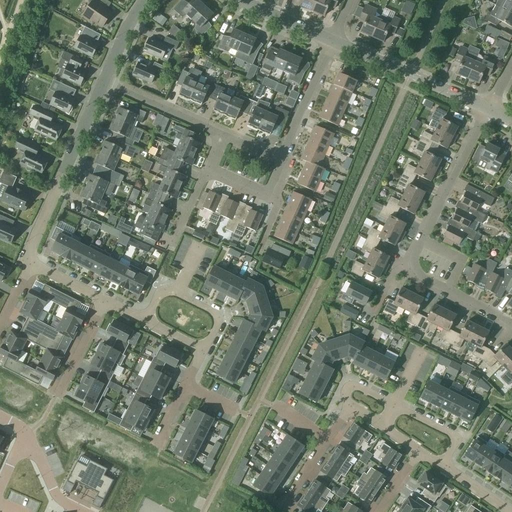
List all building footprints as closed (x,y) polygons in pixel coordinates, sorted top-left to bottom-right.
[(82,17),(91,23),(92,21),(101,28),(111,14),(106,10),(111,4),(105,0),(85,0),(91,4),(82,17)] [(186,16),(191,20),(206,4),(198,0),(198,1),(196,0),(192,0),(187,6),(181,1),(173,10),(182,18),(186,16)] [(304,0),(301,6),(313,11),(317,0),(304,0)] [(317,0),(313,11),(324,16),(328,6),(334,9),(338,0),(317,0)] [(407,11),(411,2),(407,0),(402,0),(400,8),(407,11)] [(498,0),(495,6),(499,9),(511,15),(511,2),(509,1),(510,0),(498,0)] [(206,4),(191,20),(196,25),(193,29),(196,32),(195,34),(200,38),(210,28),(205,23),(213,15),(210,12),(210,11),(206,4)] [(360,32),(372,37),(379,21),(373,18),(376,11),(365,6),(359,19),(365,22),(360,32)] [(511,15),(499,9),(495,6),(492,12),(489,10),(484,20),(495,26),(498,21),(511,28),(511,26),(511,15)] [(152,20),(161,27),(165,22),(156,15),(152,20)] [(381,15),(379,21),(372,37),(383,42),(387,32),(393,35),(399,21),(393,18),(392,20),(381,15)] [(221,31),(225,22),(221,20),(217,29),(221,31)] [(92,40),(96,33),(84,27),(74,49),(91,58),(92,57),(93,58),(96,53),(94,52),(98,45),(94,43),(95,41),(92,40)] [(237,52),(245,32),(237,31),(237,32),(233,30),(229,40),(222,37),(217,49),(227,53),(231,49),(237,52)] [(498,36),(509,42),(511,37),(501,31),(498,36)] [(252,37),(245,32),(237,52),(243,55),(242,60),(246,61),(245,63),(252,66),(258,53),(251,50),(256,40),(252,38),(252,37)] [(143,52),(161,60),(167,47),(176,51),(179,43),(165,37),(162,45),(149,39),(143,52)] [(497,40),(493,49),(502,53),(507,44),(497,40)] [(456,74),(467,79),(475,60),(465,55),(467,50),(460,47),(454,61),(460,64),(456,74)] [(447,56),(453,58),(455,51),(450,49),(447,56)] [(283,72),(291,52),(283,51),(283,52),(279,50),(275,60),(267,57),(260,72),(268,75),(270,72),(273,73),(276,69),(283,72)] [(80,67),(82,61),(63,52),(60,59),(69,62),(65,71),(61,70),(58,76),(80,86),(86,73),(81,71),(83,68),(80,67)] [(298,57),(291,52),(283,72),(289,75),(288,82),(298,86),(304,73),(297,70),(301,60),(298,58),(298,57)] [(480,56),(477,55),(475,60),(467,79),(478,84),(483,74),(489,76),(495,63),(484,58),(483,60),(480,56)] [(94,70),(95,65),(84,62),(83,67),(94,70)] [(132,76),(151,84),(156,71),(165,75),(167,69),(154,63),(152,69),(138,63),(132,76)] [(197,82),(199,78),(182,71),(177,83),(183,85),(178,96),(189,101),(197,82)] [(333,86),(351,94),(357,82),(338,74),(333,86)] [(197,82),(189,101),(201,106),(205,95),(211,98),(216,86),(205,81),(203,85),(197,82)] [(59,83),(49,105),(68,114),(74,101),(69,99),(71,95),(68,94),(70,88),(59,83)] [(212,111),(224,116),(232,98),(225,95),(227,91),(216,86),(211,98),(217,100),(212,111)] [(328,97),(347,105),(351,94),(333,86),(328,97)] [(232,98),(224,116),(235,121),(240,110),(246,112),(251,101),(240,96),(238,100),(232,98)] [(328,97),(323,108),(342,116),(347,105),(328,97)] [(251,101),(246,112),(252,115),(247,126),(258,131),(266,113),(260,110),(261,106),(251,101)] [(29,115),(33,117),(32,119),(38,122),(34,132),(55,141),(62,128),(50,122),(53,116),(33,106),(29,115)] [(266,113),(258,131),(269,136),(274,125),(282,128),(288,113),(276,107),(272,115),(266,113)] [(119,108),(116,115),(118,116),(116,120),(132,127),(134,122),(141,125),(146,114),(134,108),(131,114),(119,108)] [(342,116),(323,108),(319,118),(337,126),(342,116)] [(436,130),(454,140),(456,135),(454,134),(457,127),(443,120),(446,115),(435,109),(430,120),(439,124),(436,130)] [(112,124),(109,131),(122,136),(119,142),(132,147),(134,142),(132,140),(134,135),(140,138),(143,132),(132,127),(116,120),(114,125),(112,124)] [(178,147),(194,154),(196,150),(198,151),(201,144),(193,141),(196,135),(175,126),(172,132),(177,134),(175,139),(180,141),(178,147)] [(310,138),(328,146),(334,134),(315,126),(310,138)] [(454,140),(436,130),(432,137),(423,132),(418,142),(427,147),(429,148),(432,142),(446,149),(449,143),(452,144),(454,140)] [(198,132),(196,137),(204,141),(207,136),(198,132)] [(310,138),(305,149),(324,157),(328,146),(310,138)] [(15,147),(19,149),(18,152),(24,154),(19,164),(41,174),(47,161),(35,155),(39,149),(19,139),(15,147)] [(104,141),(101,148),(103,149),(101,154),(117,161),(120,155),(123,156),(124,154),(131,157),(132,153),(138,156),(140,151),(132,147),(119,142),(117,147),(104,141)] [(422,157),(419,163),(438,172),(440,168),(437,167),(441,160),(427,153),(429,148),(427,147),(418,142),(413,152),(422,157)] [(472,159),(474,160),(473,162),(477,164),(476,166),(484,170),(485,168),(496,173),(505,156),(498,152),(500,148),(495,145),(494,147),(487,144),(485,148),(481,146),(480,148),(477,147),(472,159)] [(160,159),(160,160),(184,170),(186,164),(191,167),(194,160),(192,159),(194,154),(178,147),(175,154),(164,150),(160,159)] [(301,160),(306,162),(319,168),(324,157),(305,149),(301,160)] [(97,157),(94,164),(96,165),(104,168),(101,174),(115,180),(116,180),(117,180),(119,175),(118,174),(112,172),(117,161),(101,154),(99,158),(97,157)] [(343,166),(348,168),(351,161),(346,158),(343,166)] [(163,181),(179,188),(181,183),(183,184),(186,177),(182,175),(184,170),(160,160),(158,165),(161,166),(158,172),(166,175),(163,181)] [(306,162),(301,174),(319,182),(324,171),(319,168),(306,162)] [(438,172),(419,163),(416,169),(407,165),(402,175),(411,179),(413,181),(416,175),(430,182),(433,176),(435,177),(438,172)] [(16,178),(2,172),(0,176),(0,184),(8,188),(2,202),(24,212),(28,205),(25,204),(29,196),(22,194),(22,192),(15,189),(15,190),(11,189),(16,178)] [(89,175),(86,182),(89,183),(87,187),(95,191),(103,194),(109,197),(114,186),(113,185),(115,180),(101,174),(99,179),(91,175),(89,175)] [(319,182),(301,174),(296,184),(315,192),(319,182)] [(403,196),(421,205),(423,201),(421,199),(424,193),(410,186),(413,181),(402,175),(397,185),(406,190),(403,196)] [(115,180),(113,185),(114,186),(119,188),(121,182),(117,180),(116,180),(115,180)] [(147,193),(149,194),(161,200),(170,203),(172,198),(177,200),(180,193),(177,192),(179,188),(163,181),(161,187),(154,184),(151,191),(148,190),(147,193)] [(465,193),(460,203),(460,204),(475,211),(476,211),(480,203),(489,207),(494,199),(466,185),(463,191),(465,193)] [(83,190),(80,197),(84,199),(91,202),(89,208),(104,215),(107,209),(104,208),(107,203),(100,200),(103,194),(95,191),(87,187),(85,191),(83,190)] [(227,199),(228,197),(222,195),(221,197),(209,192),(208,195),(203,192),(195,209),(201,211),(202,208),(211,212),(207,222),(215,226),(220,216),(227,199)] [(288,204),(306,212),(311,201),(293,193),(288,204)] [(151,209),(149,214),(165,221),(167,217),(169,218),(172,211),(168,209),(170,203),(161,200),(149,194),(144,205),(151,209)] [(385,208),(397,213),(399,208),(413,215),(416,208),(419,210),(421,205),(403,196),(399,202),(390,197),(385,208)] [(233,233),(245,206),(245,205),(239,202),(238,204),(227,199),(220,216),(229,220),(225,230),(233,233)] [(460,204),(460,203),(458,202),(455,208),(457,210),(451,220),(451,221),(467,228),(471,220),(481,224),(482,223),(486,225),(489,219),(485,217),(485,216),(476,211),(475,211),(460,204)] [(283,215),(301,223),(306,212),(288,204),(283,215)] [(245,206),(233,233),(230,239),(238,243),(241,237),(242,238),(246,228),(255,232),(262,216),(251,211),(252,209),(245,206)] [(383,228),(402,237),(404,232),(402,231),(405,224),(394,219),(397,213),(385,208),(383,206),(378,216),(387,221),(383,228)] [(165,221),(149,214),(146,220),(139,217),(134,228),(139,230),(137,234),(155,242),(159,232),(162,233),(165,226),(163,225),(165,221)] [(278,227),(296,235),(301,223),(283,215),(278,227)] [(14,240),(17,233),(15,232),(16,230),(3,224),(6,218),(0,216),(0,239),(10,244),(12,239),(14,240)] [(463,237),(472,241),(477,233),(467,228),(451,221),(451,220),(449,219),(446,225),(448,226),(440,242),(451,247),(453,243),(458,246),(463,237)] [(101,231),(108,234),(112,228),(104,225),(101,231)] [(51,251),(61,256),(69,240),(71,236),(55,227),(50,239),(55,242),(51,251)] [(296,235),(278,227),(273,237),(292,245),(296,235)] [(116,238),(119,231),(112,228),(108,234),(116,238)] [(402,237),(383,228),(380,234),(371,229),(366,239),(377,245),(380,239),(394,246),(397,240),(400,241),(402,237)] [(127,246),(135,249),(138,243),(130,239),(127,246)] [(367,260),(386,269),(388,265),(385,264),(389,257),(375,250),(377,245),(366,239),(361,249),(370,254),(367,260)] [(79,245),(69,240),(61,256),(71,261),(79,245)] [(79,245),(71,261),(80,266),(88,250),(79,245)] [(139,251),(147,254),(150,248),(142,245),(139,251)] [(262,262),(278,269),(283,258),(287,260),(290,252),(272,245),(269,251),(267,250),(262,262)] [(90,271),(100,250),(91,246),(88,250),(80,266),(90,271)] [(110,255),(100,250),(90,271),(100,275),(109,257),(110,255)] [(100,275),(109,280),(117,264),(118,262),(109,257),(100,275)] [(312,260),(305,258),(303,263),(309,266),(312,260)] [(491,273),(492,274),(498,260),(494,258),(492,262),(488,259),(483,269),(474,264),(471,269),(466,267),(461,275),(467,278),(466,280),(477,286),(476,288),(482,291),(484,289),(491,273)] [(383,274),(386,269),(367,260),(364,266),(355,262),(350,272),(361,278),(364,272),(378,279),(381,273),(383,274)] [(6,276),(10,269),(0,264),(0,282),(4,275),(6,276)] [(117,264),(109,280),(119,285),(127,269),(117,264)] [(128,290),(137,274),(139,270),(129,265),(127,269),(119,285),(128,290)] [(139,270),(137,274),(128,290),(139,295),(145,282),(150,285),(156,272),(147,267),(144,273),(139,270)] [(215,290),(224,273),(213,267),(204,284),(215,290)] [(491,273),(484,289),(495,295),(493,297),(500,300),(504,291),(508,293),(511,287),(511,279),(510,279),(511,275),(511,271),(505,268),(500,278),(492,274),(491,273)] [(215,290),(226,295),(235,278),(224,273),(215,290)] [(239,297),(245,284),(235,278),(226,295),(237,301),(239,297)] [(246,301),(262,287),(247,280),(245,284),(239,297),(246,301)] [(354,300),(364,305),(365,304),(367,305),(370,298),(368,297),(371,293),(351,283),(345,295),(343,294),(340,299),(351,305),(354,300)] [(40,295),(30,290),(25,302),(41,310),(47,299),(57,305),(62,295),(56,292),(44,286),(40,295)] [(246,301),(249,308),(267,302),(262,287),(246,301)] [(404,310),(413,291),(409,289),(407,292),(401,288),(394,302),(389,300),(383,311),(393,316),(398,307),(404,310)] [(406,322),(416,327),(421,316),(416,313),(423,300),(416,296),(418,294),(413,291),(404,310),(410,313),(406,322)] [(61,320),(78,329),(84,317),(75,313),(80,304),(68,298),(62,295),(57,305),(67,309),(61,320)] [(41,310),(25,302),(19,313),(28,318),(23,327),(41,336),(46,326),(36,321),(41,310)] [(249,308),(251,316),(272,317),(267,302),(249,308)] [(343,305),(339,312),(354,320),(358,313),(343,305)] [(421,316),(416,327),(426,333),(427,330),(433,333),(437,327),(446,308),(441,306),(440,308),(434,305),(427,319),(421,316)] [(453,335),(454,333),(449,330),(456,316),(449,313),(451,310),(446,308),(437,327),(443,330),(438,339),(448,344),(453,335)] [(247,323),(260,330),(264,332),(272,317),(251,316),(247,323)] [(41,336),(59,345),(63,336),(72,341),(78,329),(61,320),(56,331),(46,326),(41,336)] [(107,333),(117,338),(114,344),(126,350),(129,344),(128,343),(133,332),(126,328),(126,327),(120,323),(119,324),(113,321),(111,326),(109,325),(106,332),(108,333),(107,333)] [(244,321),(238,332),(255,341),(260,330),(247,323),(244,321)] [(463,340),(469,343),(479,324),(474,322),(473,325),(467,321),(460,335),(454,333),(453,335),(448,344),(459,349),(463,340)] [(471,355),(481,360),(489,350),(481,346),(488,332),(482,329),(483,327),(479,324),(469,343),(476,346),(471,355)] [(4,342),(21,351),(26,340),(36,345),(41,336),(23,327),(19,335),(10,331),(4,342)] [(238,332),(233,343),(250,352),(255,341),(238,332)] [(41,336),(36,345),(46,350),(41,361),(58,369),(63,358),(54,353),(59,345),(41,336)] [(334,341),(340,359),(347,356),(349,336),(334,341)] [(349,336),(347,356),(355,360),(361,347),(363,343),(349,336)] [(319,346),(332,361),(340,359),(334,341),(319,346)] [(15,362),(21,351),(4,342),(0,350),(0,354),(7,359),(3,368),(20,377),(25,367),(15,362)] [(233,343),(227,354),(244,362),(250,352),(233,343)] [(126,350),(114,344),(111,349),(102,344),(101,346),(99,345),(96,351),(98,352),(96,355),(113,364),(118,353),(123,356),(126,350)] [(504,364),(511,355),(511,348),(511,350),(505,345),(494,356),(489,350),(481,360),(489,368),(496,361),(501,366),(504,364)] [(154,357),(151,363),(161,368),(163,362),(175,368),(175,367),(177,368),(180,361),(179,361),(181,356),(175,353),(176,352),(169,349),(169,350),(161,346),(155,357),(154,357)] [(312,360),(315,362),(328,369),(332,361),(319,346),(312,360)] [(372,352),(361,347),(355,360),(353,364),(363,369),(372,352)] [(383,358),(372,352),(363,369),(374,375),(383,358)] [(227,354),(222,364),(239,373),(244,362),(227,354)] [(101,370),(98,376),(109,382),(118,366),(113,364),(96,355),(95,358),(93,357),(90,364),(92,364),(91,366),(101,370)] [(511,355),(504,364),(501,366),(506,371),(499,378),(507,386),(511,381),(511,373),(511,372),(511,355)] [(439,356),(435,363),(447,370),(451,362),(439,356)] [(394,363),(383,358),(374,375),(385,380),(394,363)] [(52,381),(58,369),(41,361),(35,372),(25,367),(20,377),(38,386),(43,376),(52,381)] [(315,362),(310,373),(327,381),(332,370),(328,369),(315,362)] [(161,368),(151,363),(143,379),(164,389),(165,387),(167,387),(170,381),(169,380),(169,379),(158,373),(161,368)] [(222,364),(216,375),(233,384),(239,373),(222,364)] [(470,371),(472,369),(465,365),(462,372),(468,375),(470,371)] [(477,375),(470,371),(468,375),(467,378),(474,381),(477,375)] [(304,383),(321,392),(327,381),(310,373),(304,383)] [(95,381),(86,376),(85,377),(83,377),(80,383),(82,384),(80,387),(101,397),(109,382),(98,376),(95,381)] [(163,392),(164,389),(143,379),(135,394),(146,400),(149,395),(159,400),(159,399),(161,400),(164,393),(163,392)] [(482,390),(485,385),(479,379),(475,386),(482,390)] [(420,398),(430,403),(438,387),(428,382),(420,398)] [(299,394),(316,403),(321,392),(304,383),(299,394)] [(85,402),(82,408),(93,413),(101,397),(80,387),(79,390),(77,389),(74,395),(75,396),(75,397),(85,402)] [(438,387),(430,403),(440,408),(448,392),(438,387)] [(440,408),(449,413),(460,393),(450,388),(448,392),(440,408)] [(469,397),(460,393),(449,413),(459,418),(469,397)] [(146,400),(135,394),(127,411),(148,421),(149,418),(151,419),(154,413),(153,412),(153,411),(144,406),(146,400)] [(479,403),(469,397),(459,418),(469,423),(479,403)] [(487,408),(483,415),(492,420),(496,414),(487,408)] [(148,421),(127,411),(119,426),(130,432),(133,427),(143,432),(143,431),(145,431),(148,425),(146,424),(148,421)] [(213,420),(196,411),(190,422),(207,430),(213,420)] [(502,420),(495,416),(492,421),(498,425),(501,421),(502,420)] [(201,441),(207,430),(190,422),(185,433),(201,441)] [(349,428),(343,437),(359,448),(364,441),(367,443),(371,436),(360,429),(353,425),(350,429),(349,428)] [(196,452),(201,441),(185,433),(179,444),(196,452)] [(280,446),(296,457),(303,447),(287,436),(280,446)] [(464,456),(474,462),(485,445),(486,443),(477,437),(464,456)] [(190,463),(196,452),(179,444),(174,455),(190,463)] [(383,444),(378,451),(381,453),(377,459),(393,470),(399,462),(397,461),(400,456),(383,444)] [(474,462),(483,468),(494,451),(485,445),(474,462)] [(289,467),(296,457),(280,446),(273,456),(289,467)] [(353,457),(337,446),(331,454),(333,455),(330,460),(348,472),(352,466),(349,464),(353,457)] [(494,451),(483,468),(492,474),(503,457),(504,455),(495,449),(494,451)] [(289,467),(273,456),(266,466),(282,477),(289,467)] [(500,480),(511,463),(503,457),(492,474),(500,480)] [(75,482),(86,488),(98,465),(89,460),(86,467),(76,462),(66,482),(73,486),(75,482)] [(348,472),(330,460),(327,464),(326,463),(320,471),(336,482),(341,476),(344,478),(348,472)] [(511,463),(500,480),(509,486),(511,482),(511,463)] [(98,465),(86,488),(97,493),(96,497),(103,501),(113,481),(104,476),(107,469),(98,465)] [(266,466),(260,477),(275,487),(282,477),(266,466)] [(363,473),(359,479),(377,491),(380,487),(381,488),(387,479),(371,468),(366,475),(363,473)] [(446,487),(425,473),(422,477),(421,476),(417,482),(418,483),(417,484),(427,490),(423,496),(434,503),(446,487)] [(275,487),(260,477),(253,487),(269,497),(275,487)] [(377,491),(359,479),(355,485),(358,487),(353,494),(370,505),(375,496),(374,495),(377,491)] [(330,491),(314,480),(308,489),(310,490),(307,494),(325,506),(329,500),(326,498),(330,491)] [(73,486),(66,482),(62,490),(69,494),(73,486)] [(320,511),(325,506),(307,494),(304,498),(302,497),(297,506),(305,511),(316,511),(318,510),(320,511)] [(103,501),(96,497),(91,505),(99,509),(103,501)] [(427,511),(431,507),(420,500),(416,505),(407,499),(406,501),(405,500),(401,505),(403,506),(400,510),(403,511),(427,511)] [(340,508),(336,511),(360,511),(347,503),(343,510),(340,508)]
